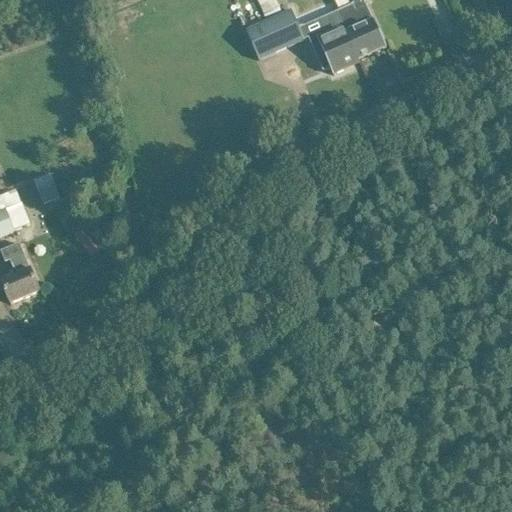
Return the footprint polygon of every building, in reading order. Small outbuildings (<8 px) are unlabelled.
[(353,0),(355,3),(351,5),(352,6),(337,13),(341,24),(358,61),(386,49),(379,32),(374,22),(373,22),(363,0),(353,0)] [(246,33),(259,62),(305,41),(292,12),(246,33)] [(324,32),(308,39),(323,73),(330,69),(333,76),(349,70),(347,66),(358,61),(341,24),(337,13),(319,21),(324,32)] [(49,176),(33,182),(43,207),(59,200),(49,176)] [(0,238),(15,233),(15,232),(29,226),(20,205),(5,211),(0,198),(0,238)] [(83,231),(75,237),(93,258),(100,252),(83,231)] [(39,293),(30,271),(19,245),(1,253),(6,264),(10,262),(16,276),(1,283),(11,305),(39,293)]
